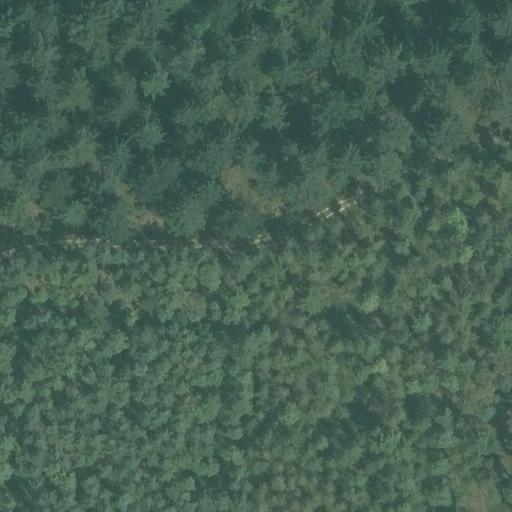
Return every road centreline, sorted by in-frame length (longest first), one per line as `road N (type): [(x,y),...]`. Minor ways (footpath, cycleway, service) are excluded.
road 1 (track): [(511,132),(225,236),(62,243),(0,262)]
road 2 (track): [(217,352),(205,511)]
